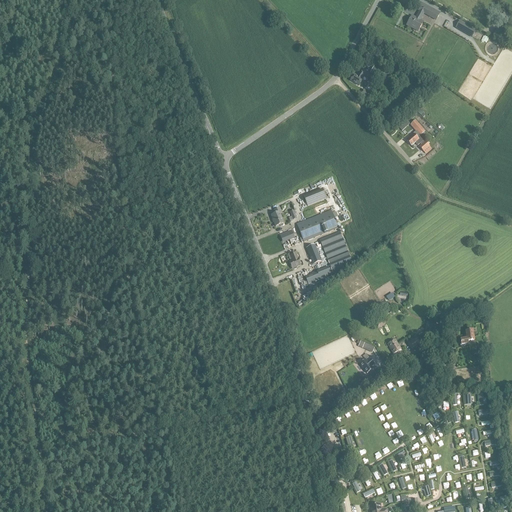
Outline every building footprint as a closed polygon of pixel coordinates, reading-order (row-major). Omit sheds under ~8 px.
[(415,19),(411,17),(410,19),(408,23),(407,26),(406,26),(417,33),(418,32),(423,23),(419,22),(420,20),(423,14),(424,13),(433,19),(436,20),(438,16),(440,13),(422,3),(418,11),(419,12),(416,18),(415,19)] [(501,9),(496,17),(502,21),(504,18),(508,21),(510,16),(504,13),(505,12),(501,9)] [(476,30),(460,21),(456,28),(472,37),(476,30)] [(497,29),(493,35),(502,41),(506,34),(497,29)] [(468,40),(463,49),(466,51),(471,42),(468,40)] [(374,66),(370,73),(372,75),(386,83),(391,76),(374,65),(374,66)] [(392,65),(389,69),(394,73),(397,68),(392,65)] [(354,74),(350,81),(352,81),(359,86),(363,80),(362,79),(365,75),(360,71),(357,76),(354,74)] [(369,95),(363,91),(363,90),(360,95),(367,99),(369,95)] [(412,123),(410,125),(412,127),(416,132),(415,132),(419,136),(425,131),(422,128),(417,123),(415,120),(412,123)] [(414,134),(407,140),(412,146),(415,143),(418,146),(421,143),(422,145),(425,142),(423,139),(422,140),(420,137),(419,136),(415,132),(414,134)] [(422,145),(419,147),(423,152),(424,152),(425,152),(429,148),(430,146),(425,141),(425,142),(422,145)] [(418,153),(410,161),(413,164),(421,156),(418,153)] [(323,190),(305,198),(308,206),(326,199),(323,190)] [(275,214),(270,216),(275,227),(279,225),(279,226),(280,227),(282,226),(283,225),(283,224),(279,214),(281,213),(279,208),(274,210),(275,214)] [(331,210),(296,224),(304,242),(338,228),(338,227),(340,226),(339,222),(336,223),(334,218),(338,217),(336,212),(332,213),(331,210)] [(292,230),(280,235),(283,243),(295,238),(292,230)] [(340,232),(319,240),(333,274),(345,269),(343,265),(352,262),(340,232)] [(315,245),(311,246),(318,263),(321,262),(315,245)] [(291,255),(288,256),(290,260),(291,259),(292,261),(290,262),(292,269),(293,270),(294,270),(296,270),(297,268),(296,267),(301,265),(296,254),(292,255),(291,256),(291,255)] [(329,267),(305,277),(308,285),(332,275),(329,267)] [(428,322),(425,332),(433,334),(435,324),(428,322)] [(467,338),(461,339),(462,345),(466,344),(466,346),(469,345),(472,344),(472,345),(475,345),(472,330),(466,331),(467,338)] [(416,338),(407,343),(412,351),(421,345),(420,344),(417,339),(416,338)] [(394,340),(387,345),(393,355),(400,350),(394,340)] [(361,341),(358,347),(359,347),(372,353),(373,351),(374,348),(375,347),(362,342),(361,341)] [(437,348),(428,353),(430,358),(439,353),(438,351),(437,348)] [(366,359),(359,364),(367,374),(373,369),(372,367),(375,365),(370,359),(367,361),(366,359)] [(415,362),(414,364),(420,367),(424,361),(420,359),(418,363),(415,362)] [(478,440),(476,430),(470,431),(472,441),(478,440)] [(350,437),(346,438),(346,439),(350,452),(355,450),(351,437),(350,437)] [(391,459),(388,461),(389,462),(388,462),(393,473),(397,471),(392,460),(391,461),(391,459)] [(378,469),(383,479),(387,477),(382,467),(378,469)] [(428,486),(420,489),(421,491),(423,491),(424,492),(425,497),(431,496),(428,486)] [(418,499),(411,500),(412,508),(419,507),(418,499)]
